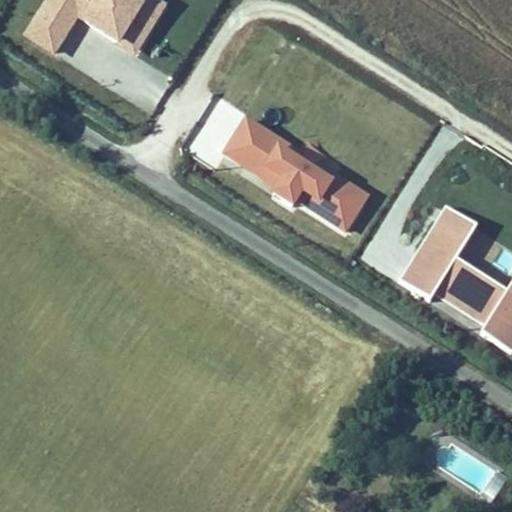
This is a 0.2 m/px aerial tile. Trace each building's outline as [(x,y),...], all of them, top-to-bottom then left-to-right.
[(151,1),(142,15),(117,0),(53,0),(26,45),(58,65),(80,29),(138,65),(170,12),(151,1)] [(290,221),(297,210),(346,240),(369,204),(316,171),(311,179),(295,169),(300,161),(242,125),(219,162),(274,197),(268,207),(290,221)] [(475,234),(443,214),(398,288),(429,308),(434,301),(455,267),(475,234)] [(483,331),(504,297),(455,267),(434,301),(483,331)] [(510,357),(511,353),(511,284),(504,297),(483,331),(479,338),(510,357)]
